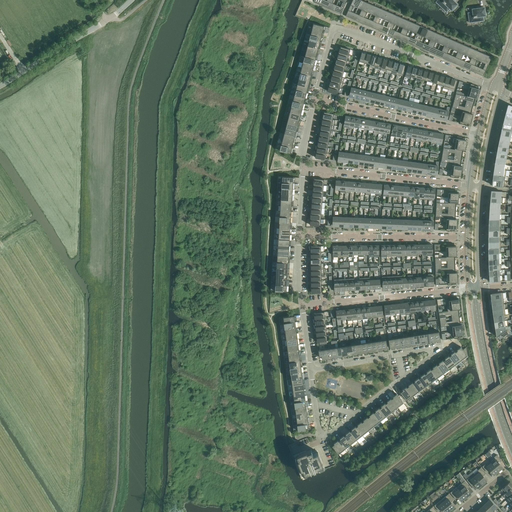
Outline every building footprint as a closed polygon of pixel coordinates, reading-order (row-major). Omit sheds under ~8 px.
[(330,0),(328,6),(330,8),(330,9),(334,11),(336,5),(332,3),(333,0),(330,0)] [(336,5),(334,11),(338,13),(339,11),(341,12),(341,14),(346,0),(339,0),(343,2),(340,7),(336,5)] [(352,0),(346,16),(346,15),(349,16),(348,17),(353,19),(355,13),(351,11),(353,6),(357,8),(360,0),(352,0)] [(355,13),(353,19),(357,21),(357,20),(360,21),(368,3),(361,0),(360,0),(357,8),(361,9),(359,15),(355,13)] [(452,0),(438,0),(436,2),(441,7),(442,7),(446,11),(450,8),(452,10),(452,9),(454,12),(459,7),(452,0)] [(368,3),(360,21),(363,22),(362,23),(366,25),(369,19),(365,17),(367,12),(371,14),(375,6),(368,3)] [(369,19),(366,25),(371,27),(371,26),(374,27),(381,9),(375,6),(371,14),(375,15),(373,21),(369,19)] [(485,13),(484,8),(478,9),(478,8),(476,9),(472,9),(472,11),(473,11),(473,12),(468,13),(469,17),(470,22),(476,21),(476,22),(477,22),(477,21),(483,20),(483,16),(485,15),(485,13)] [(381,9),(374,27),(376,28),(376,29),(380,31),(383,25),(379,23),(381,18),(385,20),(388,12),(381,9)] [(383,25),(380,31),(384,33),(385,32),(388,33),(395,15),(388,12),(385,20),(389,21),(387,27),(383,25)] [(395,15),(388,33),(390,34),(390,35),(394,37),(396,31),(392,29),(395,24),(399,26),(402,18),(395,15)] [(396,31),(394,37),(398,39),(399,38),(401,39),(409,21),(402,18),(399,26),(403,27),(400,33),(396,31)] [(409,21),(401,39),(404,40),(403,41),(408,43),(410,37),(406,35),(408,30),(412,32),(416,24),(409,21)] [(324,26),(313,23),(311,29),(323,32),(324,26)] [(410,37),(408,43),(412,45),(412,43),(415,45),(423,27),(416,24),(412,32),(416,33),(414,39),(410,37)] [(423,27),(415,45),(417,46),(417,47),(421,49),(424,43),(420,41),(422,36),(426,38),(430,30),(423,27)] [(323,32),(311,29),(310,34),(321,37),(323,32)] [(424,43),(421,49),(426,51),(426,50),(429,51),(436,33),(430,30),(426,38),(430,39),(428,45),(424,43)] [(436,33),(429,51),(431,52),(431,53),(435,55),(438,49),(434,47),(436,42),(440,44),(443,36),(436,33)] [(321,37),(310,34),(308,40),(320,43),(321,37)] [(438,49),(435,55),(439,57),(440,55),(443,57),(450,39),(443,36),(440,44),(444,45),(442,51),(438,49)] [(450,39),(443,57),(445,58),(445,59),(449,61),(451,55),(447,53),(450,48),(454,50),(457,42),(450,39)] [(320,43),(308,40),(307,45),(318,48),(320,43)] [(451,55),(449,61),(453,63),(454,62),(456,63),(464,45),(457,42),(454,50),(458,51),(455,57),(451,55)] [(318,48),(307,45),(305,51),(317,54),(318,48)] [(464,45),(456,63),(459,64),(458,65),(463,67),(465,61),(461,59),(463,54),(467,56),(471,48),(464,45)] [(339,46),(339,51),(339,52),(348,55),(350,49),(339,46)] [(465,61),(463,67),(467,69),(467,67),(470,69),(478,51),(471,48),(467,56),(471,57),(469,63),(465,61)] [(317,54),(305,51),(304,56),(315,59),(317,54)] [(478,51),(470,69),(473,70),(472,71),(476,73),(479,67),(475,65),(477,60),(481,62),(485,54),(478,51)] [(339,52),(338,52),(337,56),(338,56),(337,57),(337,58),(347,61),(348,55),(339,52)] [(361,53),(359,61),(365,63),(367,54),(361,53)] [(479,67),(476,73),(481,75),(481,73),(484,75),(483,76),(492,57),(485,54),(481,62),(485,64),(483,69),(479,67)] [(315,59),(304,56),(302,62),(314,65),(315,59)] [(373,56),(370,65),(369,67),(375,69),(378,57),(373,56)] [(337,57),(336,57),(335,62),(336,62),(336,63),(345,66),(347,61),(337,58),(337,57)] [(378,57),(375,69),(380,70),(383,59),(378,57)] [(383,59),(380,70),(386,72),(389,61),(383,59)] [(389,61),(386,72),(391,73),(394,62),(389,61)] [(314,65),(302,62),(301,67),(312,71),(314,65)] [(394,62),(391,73),(397,75),(400,64),(394,62)] [(336,63),(334,63),(334,67),(334,68),(334,69),(344,71),(345,66),(336,63)] [(402,77),(406,65),(400,64),(397,75),(402,77)] [(408,66),(405,75),(411,76),(413,68),(408,66)] [(312,71),(301,67),(299,73),(311,76),(312,71)] [(333,68),(332,72),(333,73),(332,74),(342,77),(345,77),(346,72),(344,71),(334,69),(334,68),(333,68)] [(416,78),(416,80),(421,82),(422,79),(424,71),(419,69),(416,78)] [(311,76),(299,73),(298,78),(310,82),(311,76)] [(345,77),(342,77),(332,74),(331,74),(331,78),(331,79),(331,80),(343,83),(345,77)] [(443,86),(443,88),(448,90),(452,79),(446,77),(444,86),(443,86)] [(310,82),(298,78),(297,84),(308,87),(310,82)] [(339,88),(341,89),(343,83),(331,80),(331,79),(330,79),(329,83),(330,84),(329,85),(339,88)] [(454,91),(457,80),(452,79),(448,90),(454,91)] [(308,87),(297,84),(295,89),(307,93),(308,87)] [(480,89),(478,88),(478,86),(470,84),(470,86),(468,91),(478,94),(480,89)] [(337,94),(339,88),(329,85),(328,85),(327,91),(333,93),(333,92),(337,94)] [(307,93),(295,89),(294,95),(305,98),(307,93)] [(475,98),(477,98),(478,94),(468,91),(467,97),(475,99),(475,98)] [(467,97),(459,95),(456,94),(454,101),(460,102),(461,99),(466,101),(465,104),(473,106),(475,99),(467,97)] [(305,98),(294,95),(292,101),(304,104),(305,98)] [(304,104),(292,101),(291,106),(302,109),(304,104)] [(455,108),(463,111),(463,110),(471,112),(473,106),(465,104),(464,107),(459,105),(460,102),(454,101),(452,108),(455,108)] [(302,109),(291,106),(289,112),(301,115),(302,109)] [(449,107),(447,107),(446,111),(438,109),(436,117),(440,118),(446,119),(449,107)] [(473,114),(471,114),(471,112),(463,110),(463,111),(461,116),(472,119),(473,114)] [(301,115),(289,112),(288,117),(299,120),(301,115)] [(460,121),(460,123),(468,125),(468,123),(470,124),(472,119),(461,116),(460,121)] [(299,120),(288,117),(286,123),(298,126),(299,120)] [(321,122),(322,122),(322,123),(334,126),(335,120),(333,119),(333,120),(323,118),(323,117),(322,117),(321,122)] [(298,126),(286,123),(285,128),(296,131),(298,126)] [(320,127),(321,127),(321,129),(333,131),(334,126),(322,123),(321,123),(320,127)] [(296,131),(285,128),(283,134),(295,137),(296,131)] [(319,133),(320,133),(320,134),(320,135),(330,136),(332,137),(333,131),(321,129),(319,128),(319,133)] [(295,137),(283,134),(282,139),(293,142),(295,137)] [(457,137),(457,139),(454,138),(453,143),(455,144),(466,145),(467,140),(465,140),(465,138),(457,137)] [(293,142),(282,139),(280,145),(292,148),(293,142)] [(455,144),(455,149),(455,150),(463,152),(463,150),(465,150),(466,145),(455,144)] [(279,150),(291,153),(292,148),(280,145),(279,150)] [(317,150),(316,151),(326,153),(329,154),(330,148),(328,147),(327,147),(317,146),(318,146),(316,145),(316,150),(317,150)] [(509,154),(510,148),(508,148),(498,146),(497,151),(497,152),(507,153),(507,154),(509,154)] [(455,149),(447,148),(443,148),(442,155),(448,156),(449,152),(454,153),(454,157),(462,158),(463,152),(455,150),(455,149)] [(315,151),(315,157),(321,159),(321,158),(325,159),(326,153),(316,151),(315,151)] [(446,163),(452,164),(452,163),(461,164),(462,158),(454,157),(453,160),(448,159),(448,156),(442,155),(441,162),(446,163)] [(437,174),(439,162),(436,161),(436,165),(428,164),(426,173),(430,174),(430,173),(437,174)] [(462,166),(460,166),(461,164),(452,163),(452,164),(451,169),(462,171),(462,166)] [(450,174),(451,174),(450,176),(459,178),(459,176),(461,176),(462,171),(451,169),(450,174)] [(445,203),(440,203),(436,202),(436,210),(442,210),(442,207),(448,207),(448,210),(456,211),(456,205),(448,204),(448,203),(445,203)] [(431,217),(431,221),(422,220),(422,229),(425,230),(425,229),(432,229),(433,217),(431,217)] [(457,297),(449,298),(449,300),(446,301),(447,306),(460,304),(459,299),(457,299),(457,297)] [(448,311),(442,312),(439,313),(440,320),(446,319),(446,316),(451,315),(451,318),(459,317),(459,311),(450,312),(450,311),(448,311)] [(444,326),(449,326),(452,325),(460,323),(459,317),(451,318),(452,321),(446,322),(446,319),(440,320),(441,327),(444,326)] [(462,325),(460,325),(460,323),(452,325),(449,326),(450,332),(453,331),(463,330),(462,325)] [(505,326),(495,328),(496,337),(501,334),(503,337),(508,334),(506,330),(505,326)] [(454,338),(462,337),(462,335),(464,335),(463,330),(453,331),(453,336),(454,336),(454,338)] [(468,356),(466,347),(463,349),(461,347),(455,352),(462,361),(468,356)] [(327,358),(325,349),(320,350),(318,350),(319,356),(321,356),(321,359),(327,358)] [(462,361),(455,352),(449,356),(456,365),(462,361)] [(456,365),(449,356),(443,361),(449,370),(456,365)] [(449,370),(443,361),(437,365),(443,374),(449,370)] [(443,374),(437,365),(431,370),(437,379),(443,374)] [(437,379),(431,370),(425,374),(431,383),(437,379)] [(431,383),(425,374),(419,379),(425,388),(431,383)] [(425,388),(419,379),(412,383),(419,392),(425,388)] [(419,392),(412,383),(406,387),(413,396),(419,392)] [(400,392),(407,401),(413,396),(406,387),(400,392)] [(404,403),(397,394),(391,399),(398,408),(404,403)] [(398,408),(391,399),(385,404),(392,412),(398,408)] [(392,412),(385,404),(379,408),(386,417),(392,412)] [(386,417),(379,408),(373,413),(380,422),(386,417)] [(380,422),(373,413),(367,418),(374,426),(380,422)] [(374,426),(367,418),(362,422),(368,431),(374,426)] [(368,431),(362,422),(356,427),(363,436),(368,431)] [(364,438),(363,436),(356,427),(350,432),(357,440),(358,443),(364,438)] [(357,440),(350,432),(344,436),(351,445),(357,440)] [(351,445),(344,436),(338,441),(345,450),(351,445)] [(332,446),(340,457),(346,452),(345,450),(338,441),(332,446)] [(306,451),(293,456),(301,478),(325,469),(318,452),(317,452),(313,454),(311,449),(311,450),(307,452),(306,451)] [(503,467),(499,463),(502,461),(497,455),(494,457),(495,458),(490,462),(499,472),(502,470),(501,469),(503,467)] [(485,464),(482,466),(487,472),(490,470),(493,475),(495,473),(496,474),(499,472),(490,462),(486,465),(485,464)] [(486,483),(485,482),(487,480),(483,476),(485,474),(481,468),(478,470),(478,471),(474,474),(483,485),(486,483)] [(479,486),(480,487),(483,485),(474,474),(470,478),(469,477),(466,479),(471,485),(474,483),(477,488),(479,486)] [(470,496),(469,495),(471,493),(467,489),(469,487),(465,481),(457,487),(467,498),(470,496)] [(511,483),(510,481),(504,487),(500,490),(504,494),(511,486),(511,483)] [(511,486),(504,494),(503,495),(507,499),(508,498),(511,493),(511,486)] [(463,499),(464,500),(467,498),(457,487),(450,492),(455,498),(458,496),(461,501),(463,499)] [(454,509),(453,508),(455,506),(451,502),(453,500),(449,494),(441,500),(451,511),(454,509)] [(434,506),(439,511),(442,509),(443,511),(449,511),(451,511),(441,500),(434,506)] [(496,506),(490,500),(486,503),(492,510),(496,506)] [(482,507),(486,511),(489,511),(492,510),(486,503),(482,507)]
